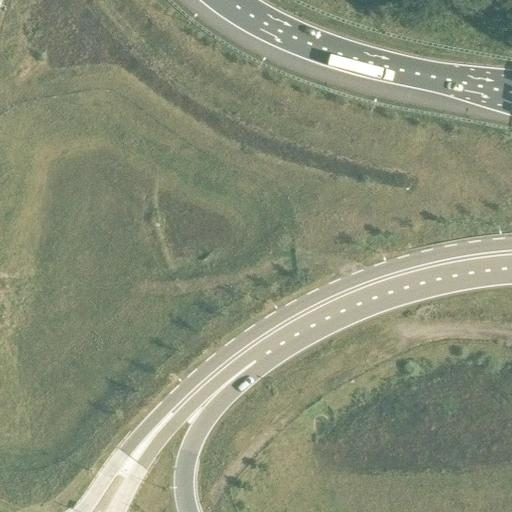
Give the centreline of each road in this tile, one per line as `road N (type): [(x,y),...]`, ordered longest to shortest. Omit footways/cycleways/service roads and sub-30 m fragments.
road 1 (motorway): [(238,0),(346,52),(511,89)]
road 2 (secondary): [(245,350),(364,287),(449,262),(511,255)]
road 3 (secondary): [(188,511),(185,458),(245,350)]
road 4 (secondary): [(171,414),(119,458),(83,511)]
